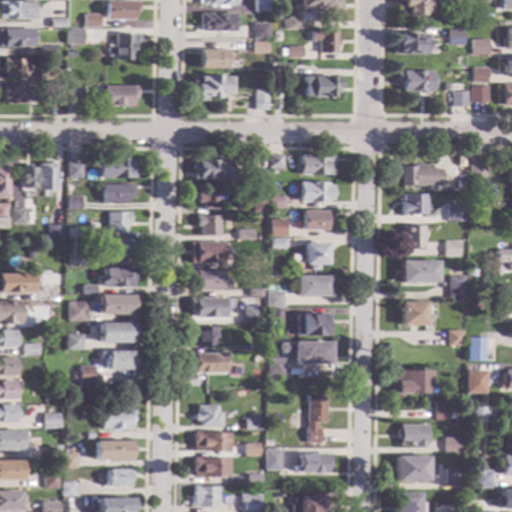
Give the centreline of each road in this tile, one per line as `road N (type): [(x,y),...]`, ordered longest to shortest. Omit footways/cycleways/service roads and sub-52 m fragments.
road 1 (residential): [(367,0),(359,511)]
road 2 (residential): [(166,0),(159,511)]
road 3 (residential): [(511,136),(0,135)]
